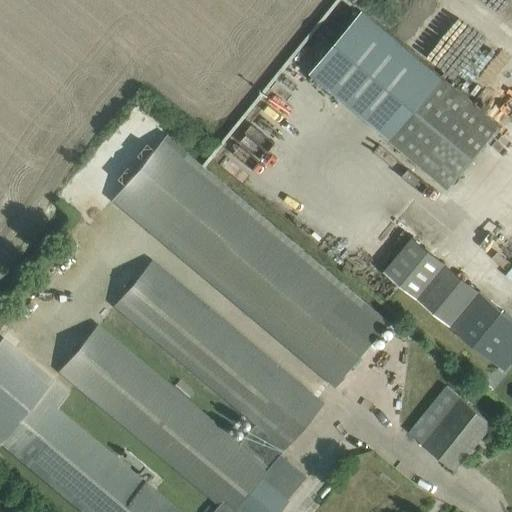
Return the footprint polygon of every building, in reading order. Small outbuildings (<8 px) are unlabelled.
[(310,73),(447,188),(501,125),(363,10),(310,73)] [(256,153),(268,139),(243,118),(231,132),(256,153)] [(165,136),(112,199),(336,387),(389,323),(165,136)] [(444,258),(465,234),(455,226),(435,250),(444,258)] [(511,317),(413,236),(383,271),(504,370),(511,360),(511,317)] [(96,324),(60,371),(230,511),(235,511),(236,511),(234,509),(268,469),(261,464),(279,443),(285,449),(322,404),(152,261),(115,306),(256,424),(238,444),(96,324)] [(1,337),(0,338),(0,444),(2,442),(85,511),(229,511),(219,504),(214,510),(209,506),(203,511),(179,511),(56,409),(69,394),(1,337)] [(464,377),(456,386),(470,397),(476,395),(480,390),(464,377)] [(461,398),(425,443),(456,471),(494,424),(461,398)]
